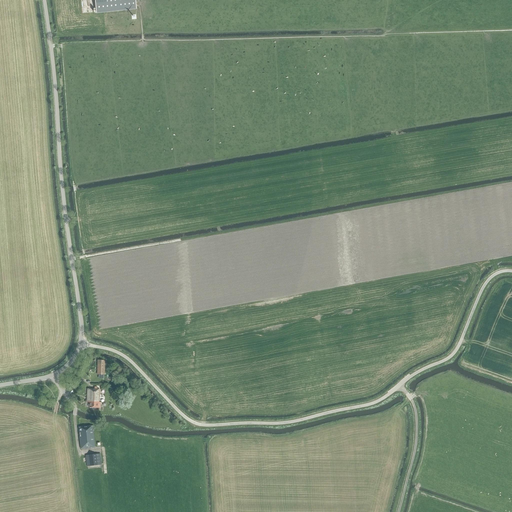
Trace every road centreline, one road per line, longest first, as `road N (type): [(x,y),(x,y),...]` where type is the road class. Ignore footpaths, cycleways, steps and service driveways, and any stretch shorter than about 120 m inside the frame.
road 1 (unclassified): [(80,344),(126,358),(198,424),(299,420),(378,400),(444,360),(489,278),(511,271)]
road 2 (unclassified): [(80,344),(44,0)]
